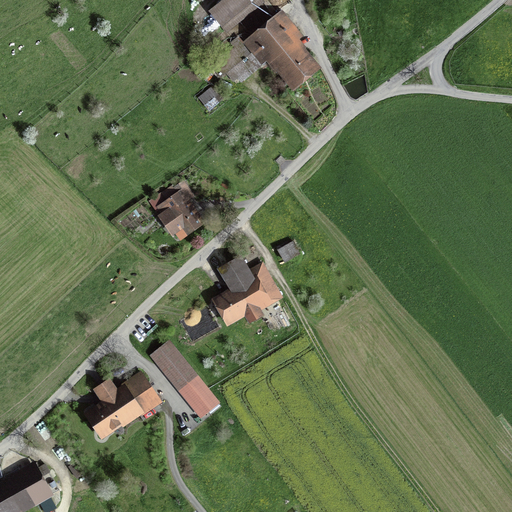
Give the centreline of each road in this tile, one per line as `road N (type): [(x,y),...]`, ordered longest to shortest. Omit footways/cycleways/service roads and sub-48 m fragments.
road 1 (track): [(435,511),(335,378),(239,219)]
road 2 (track): [(117,337),(167,392),(170,455),(199,511)]
road 3 (track): [(346,117),(293,0)]
